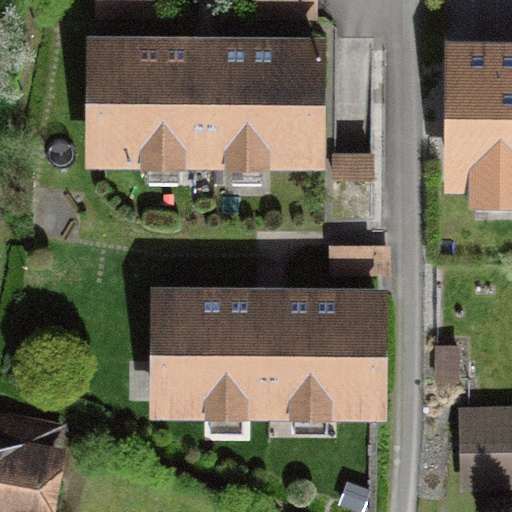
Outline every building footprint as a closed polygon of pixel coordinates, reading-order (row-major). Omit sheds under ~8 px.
[(155,23),(154,0),(93,0),(93,23),(155,23)] [(319,0),(260,0),(261,22),(319,21),(319,0)] [(315,160),(315,50),(203,50),(88,50),(88,159),(315,160)] [(511,55),(457,56),(457,182),(511,181),(511,55)] [(369,159),(334,160),(334,177),(369,177),(369,159)] [(270,302),(152,303),(153,411),(377,409),(376,301),(270,302)] [(511,416),(460,417),(461,499),(511,498),(511,416)] [(42,511),(55,442),(0,432),(0,511),(42,511)]
